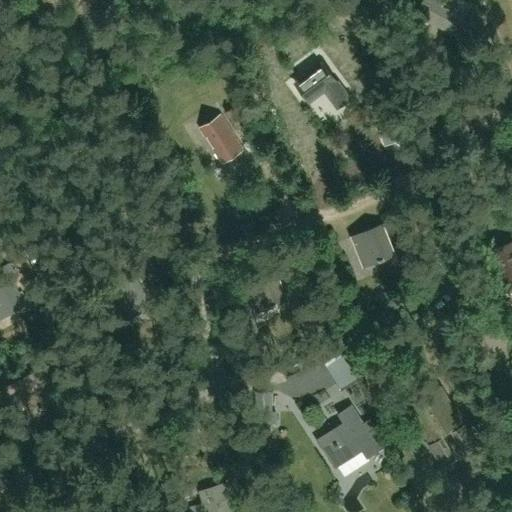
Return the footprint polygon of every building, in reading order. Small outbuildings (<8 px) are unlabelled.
[(429,2),(422,19),(462,36),(475,6),(460,0),(451,0),(447,10),(429,2)] [(322,64),(295,84),(308,101),(325,89),(339,107),(349,99),(322,64)] [(334,102),(319,113),(327,124),(342,113),(334,102)] [(238,122),(236,118),(232,112),(226,115),(224,116),(230,127),(238,122)] [(238,151),(219,119),(203,129),(222,161),(238,151)] [(352,237),(364,267),(394,255),(382,225),(352,237)] [(511,243),(488,251),(501,287),(511,283),(511,243)] [(10,263),(3,267),(9,278),(0,282),(0,319),(30,302),(27,296),(22,299),(11,280),(18,277),(10,263)] [(257,313),(287,300),(275,270),(245,283),(257,313)] [(132,273),(125,277),(126,278),(101,292),(117,320),(125,315),(127,317),(130,315),(129,312),(143,305),(149,315),(155,311),(132,273)] [(350,397),(366,390),(354,364),(338,372),(350,397)] [(14,405),(25,399),(33,414),(59,399),(46,377),(51,374),(47,368),(41,371),(42,372),(7,393),(14,405)] [(438,390),(413,405),(433,439),(458,424),(438,390)] [(270,412),(270,392),(257,392),(257,424),(276,424),(276,412),(270,412)] [(361,448),(367,457),(379,449),(363,424),(361,425),(350,408),(340,414),(345,423),(320,439),(319,438),(319,439),(336,466),(337,465),(336,464),(361,448)] [(464,425),(459,428),(452,432),(452,433),(459,443),(471,436),(464,425)] [(430,445),(440,462),(452,455),(442,439),(442,438),(435,442),(430,445)] [(357,486),(377,469),(367,457),(346,473),(357,486)] [(196,505),(183,509),(184,511),(234,511),(225,481),(224,482),(218,484),(218,486),(201,491),(200,491),(202,499),(203,499),(204,503),(196,506),(196,505)]
